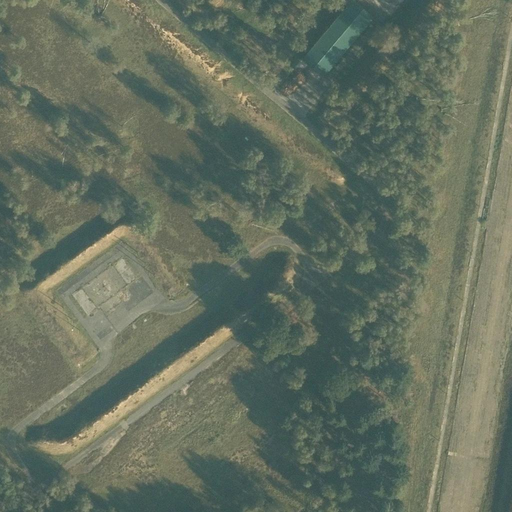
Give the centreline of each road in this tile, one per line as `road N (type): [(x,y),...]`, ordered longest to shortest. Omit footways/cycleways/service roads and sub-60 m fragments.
road 1 (track): [(19,511),(378,238),(394,213),(381,181)]
road 2 (track): [(455,511),(511,182)]
road 3 (track): [(166,0),(381,181)]
